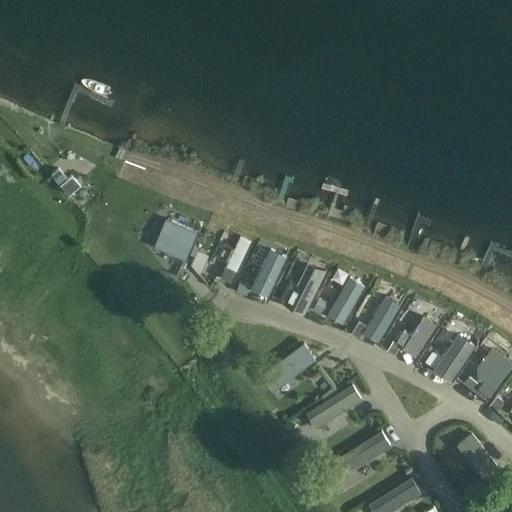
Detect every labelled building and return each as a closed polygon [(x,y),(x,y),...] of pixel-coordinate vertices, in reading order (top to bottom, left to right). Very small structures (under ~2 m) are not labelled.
[(166,221),(155,249),(186,263),(198,234),(166,221)] [(241,238),(222,279),(232,285),(251,243),(250,242),(241,238)] [(271,252),(252,291),(269,299),(287,259),(271,252)] [(292,276),(283,294),(311,307),(312,307),(309,305),(327,266),(326,266),(325,269),(307,261),(299,279),(292,276)] [(351,279),(329,317),(344,326),(366,288),(351,279)] [(386,298),(365,334),(379,343),(380,344),(401,308),(386,298)] [(406,334),(399,344),(407,349),(405,351),(410,354),(408,357),(413,359),(435,327),(426,321),(413,339),(406,334)] [(459,328),(434,362),(450,373),(474,339),(459,328)] [(303,337),(278,358),(289,371),(315,352),(303,337)] [(511,365),(490,350),(476,369),(476,379),(483,384),(477,391),(488,399),(511,367),(511,365)] [(352,378),(306,408),(316,423),(362,394),(352,378)] [(381,426),(340,453),(349,467),(390,441),(381,426)] [(472,429),(457,439),(485,475),(499,464),(472,429)] [(411,473),(369,500),(376,511),(382,511),(420,488),(411,473)] [(511,478),(481,503),(487,511),(498,511),(511,501),(511,478)]
